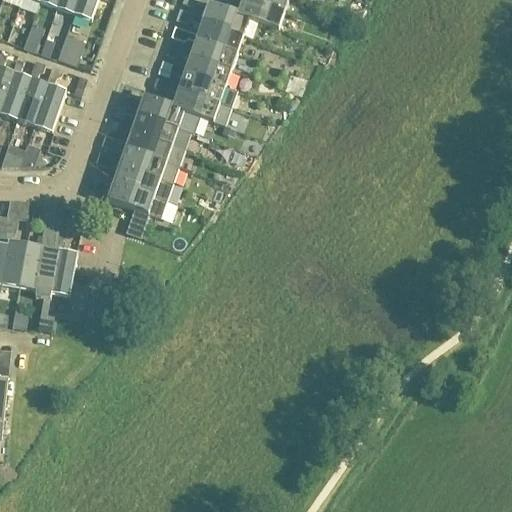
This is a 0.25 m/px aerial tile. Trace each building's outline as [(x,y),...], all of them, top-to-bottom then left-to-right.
[(41,0),(40,7),(57,13),(61,0),(41,0)] [(61,0),(57,13),(73,19),(80,0),(61,0)] [(80,0),(73,19),(91,25),(99,0),(80,0)] [(205,22),(204,27),(243,41),(249,24),(249,23),(238,20),(239,19),(238,19),(210,9),(212,2),(205,0),(185,0),(182,9),(191,12),(196,8),(208,13),(205,22)] [(239,19),(238,20),(249,23),(249,24),(278,34),(284,16),(245,2),(245,0),(231,0),(243,4),(238,19),(239,19)] [(284,16),(289,0),(245,0),(245,2),(284,16)] [(198,44),(237,58),(243,41),(204,27),(205,22),(180,14),(178,21),(202,29),(199,39),(198,44)] [(196,46),(193,56),(192,61),(231,75),(237,58),(198,44),(199,39),(175,31),(171,42),(184,46),(187,45),(188,43),(196,46)] [(187,73),(186,78),(225,92),(231,75),(192,61),(193,56),(171,49),(167,60),(175,62),(177,58),(190,63),(187,73)] [(0,119),(14,80),(11,79),(12,78),(1,75),(7,60),(0,58),(0,119)] [(11,79),(14,80),(0,119),(17,125),(31,86),(28,85),(29,84),(18,81),(24,66),(17,64),(12,78),(11,79)] [(17,125),(34,131),(48,92),(45,91),(46,90),(37,87),(40,78),(43,76),(45,69),(35,65),(29,84),(28,85),(31,86),(17,125)] [(180,95),(231,113),(236,96),(225,92),(186,78),(187,73),(166,66),(162,77),(169,80),(170,75),(184,80),(181,90),(180,95)] [(45,91),(48,92),(34,131),(52,137),(66,97),(54,93),(57,84),(61,81),(63,75),(52,71),(46,90),(45,91)] [(174,112),(174,113),(184,116),(198,121),(224,131),(231,113),(180,95),(181,90),(158,82),(156,84),(153,90),(154,93),(160,94),(161,91),(178,97),(173,112),(174,112)] [(131,93),(129,100),(143,105),(139,115),(140,116),(138,120),(189,138),(192,139),(198,121),(184,116),(174,113),(174,112),(173,112),(144,102),(145,98),(131,93)] [(124,114),(123,117),(137,122),(133,132),(134,133),(132,137),(183,155),(189,138),(138,120),(140,116),(139,115),(125,110),(124,114)] [(183,155),(172,151),(132,137),(134,133),(133,132),(119,127),(117,134),(131,139),(127,149),(128,150),(126,154),(177,172),(183,155)] [(121,166),(122,166),(120,171),(171,189),(177,172),(126,154),(128,150),(127,149),(105,141),(101,151),(112,154),(116,153),(125,156),(121,166)] [(115,183),(116,183),(114,188),(165,206),(171,189),(120,171),(122,166),(121,166),(99,158),(96,168),(107,172),(110,170),(119,173),(115,183)] [(165,206),(114,188),(116,183),(115,183),(101,178),(99,185),(113,190),(108,205),(157,222),(161,219),(165,206)] [(161,222),(175,227),(187,193),(174,188),(161,222)] [(2,289),(18,292),(27,250),(13,248),(18,224),(6,222),(3,245),(0,244),(0,277),(3,278),(1,287),(2,287),(2,289)] [(27,250),(18,292),(36,295),(35,302),(43,303),(50,305),(51,298),(52,297),(50,297),(51,287),(39,284),(42,268),(40,268),(44,252),(51,253),(56,231),(44,229),(42,241),(38,240),(36,252),(27,250)] [(67,233),(56,231),(51,253),(44,252),(40,268),(42,268),(39,284),(51,287),(50,297),(52,297),(51,298),(69,301),(77,260),(63,257),(67,233)]
